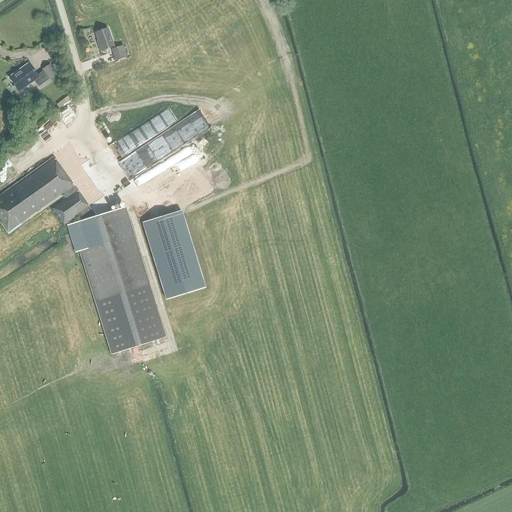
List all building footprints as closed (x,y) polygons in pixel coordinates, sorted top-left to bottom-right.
[(107,29),(95,33),(99,45),(98,45),(100,52),(113,47),(107,29)] [(127,57),(123,45),(111,49),(114,61),(127,57)] [(50,80),(56,75),(49,65),(43,69),(44,70),(37,75),(29,64),(8,79),(18,92),(33,81),(38,87),(49,79),(50,80)] [(143,127),(150,138),(162,131),(161,129),(170,124),(164,114),(143,127)] [(95,216),(53,157),(0,194),(0,223),(8,234),(63,195),(66,198),(50,209),(63,226),(77,215),(79,221),(66,225),(75,253),(78,251),(111,354),(165,337),(124,207),(95,216)] [(180,211),(142,223),(166,299),(204,287),(180,211)]
